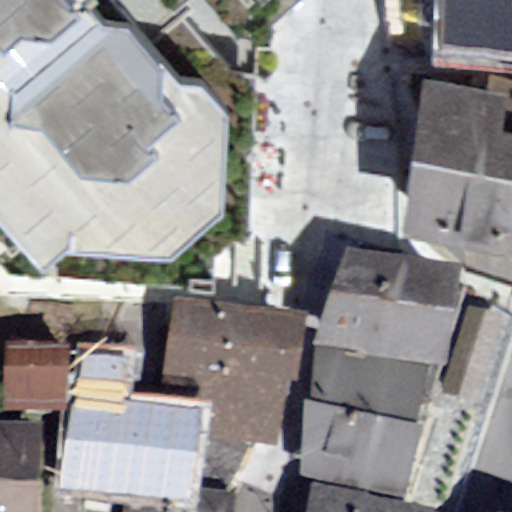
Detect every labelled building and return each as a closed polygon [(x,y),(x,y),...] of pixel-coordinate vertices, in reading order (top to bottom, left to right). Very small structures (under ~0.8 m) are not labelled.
[(0,0),(0,219),(44,268),(64,250),(172,257),(223,215),(227,117),(204,88),(180,87),(129,28),(102,26),(94,11),(79,11),(69,0),(0,0)] [(511,0),(431,0),(429,39),(511,43),(511,0)] [(499,131),(511,133),(511,83),(490,78),(489,89),(505,91),(499,131)] [(489,89),(437,81),(411,234),(511,254),(511,133),(499,131),(505,91),(489,89)] [(424,362),(442,366),(464,274),(343,245),(320,337),(424,362)] [(295,314),(177,297),(165,380),(283,397),(295,314)] [(480,398),(503,316),(469,307),(446,389),(480,398)] [(411,421),(424,362),(320,337),(304,400),(411,421)] [(65,345),(10,342),(6,407),(61,410),(65,345)] [(274,442),(283,397),(165,380),(164,399),(211,404),(207,440),(252,441),(274,442)] [(164,399),(73,389),(62,487),(126,494),(200,502),(202,487),(207,440),(211,404),(164,399)] [(411,421),(304,400),(300,474),(401,496),(421,423),(411,421)] [(34,511),(39,423),(0,421),(0,511),(34,511)] [(426,511),(427,511),(317,486),(310,511),(426,511)] [(200,502),(126,494),(123,511),(228,511),(234,494),(202,487),(200,502)]
